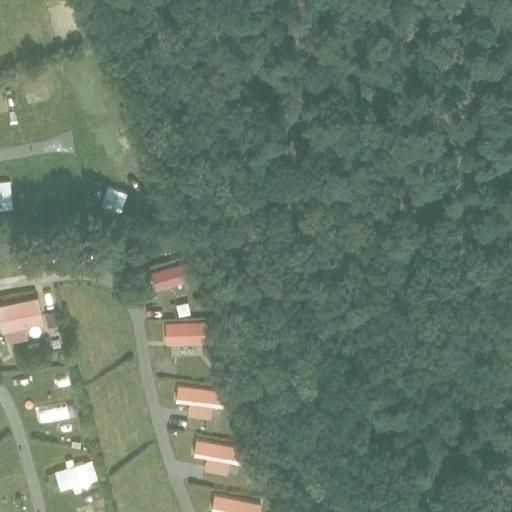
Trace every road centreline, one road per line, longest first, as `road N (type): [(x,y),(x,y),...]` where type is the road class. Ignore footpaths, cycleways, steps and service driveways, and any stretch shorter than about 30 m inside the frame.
road 1 (track): [(339,511),(279,311),(142,0)]
road 2 (track): [(511,6),(419,190),(398,199),(314,200),(281,223)]
